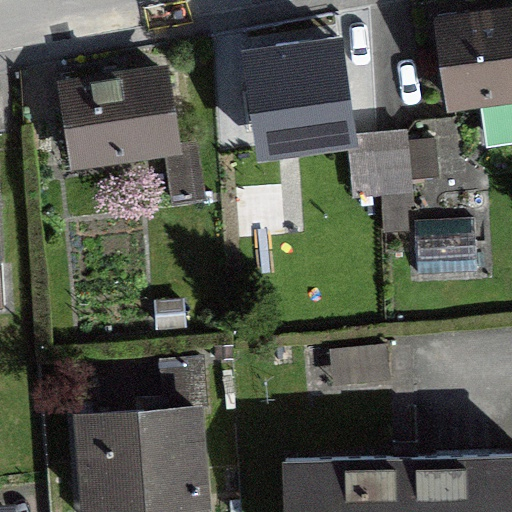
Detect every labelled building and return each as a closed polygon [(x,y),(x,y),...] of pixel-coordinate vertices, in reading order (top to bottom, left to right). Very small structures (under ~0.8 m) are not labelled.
[(511,0),(471,0),(434,6),(448,104),(480,99),(486,140),(511,136),(511,0)] [(250,43),(261,143),(353,133),(342,33),(250,43)] [(169,53),(57,70),(71,162),(164,148),(172,200),(207,195),(198,134),(182,137),(169,53)] [(408,139),(407,132),(392,132),(364,133),(350,134),(352,193),(409,191),(409,178),(436,177),(435,138),(408,139)] [(414,215),(417,272),(478,269),(475,212),(414,215)] [(185,325),(184,293),(155,294),(156,326),(185,325)] [(391,374),(387,337),(330,343),(333,380),(391,374)] [(81,504),(212,495),(206,411),(210,411),(205,348),(159,351),(162,391),(74,397),(81,504)] [(511,511),(511,438),(282,444),(283,511),(511,511)] [(0,511),(16,511),(16,495),(0,495),(0,511)]
